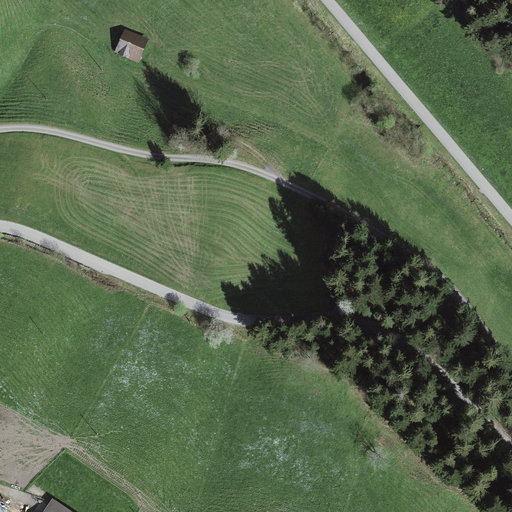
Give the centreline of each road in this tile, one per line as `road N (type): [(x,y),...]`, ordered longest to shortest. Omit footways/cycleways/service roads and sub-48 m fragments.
road 1 (unclassified): [(0,225),(236,318),(332,314),(368,323),(456,387),(511,446)]
road 2 (unclassified): [(511,217),(328,0)]
